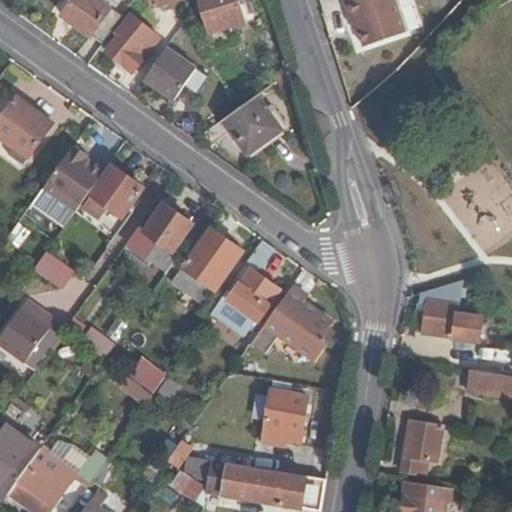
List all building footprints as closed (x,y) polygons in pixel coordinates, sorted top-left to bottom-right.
[(104,46),(125,18),(99,0),(76,0),(64,17),(104,46)] [(248,23),(241,0),(203,0),(213,33),(248,23)] [(354,17),(357,29),(364,49),(405,36),(393,0),(354,0),(344,3),(349,18),(354,17)] [(162,39),(133,17),(121,35),(124,38),(111,53),(135,73),(162,39)] [(353,30),(357,29),(354,17),(349,18),(353,30)] [(214,80),(171,49),(148,82),(178,104),(189,88),(202,97),(214,80)] [(284,131),(259,97),(243,108),(225,122),(250,156),(284,131)] [(16,98),(0,120),(0,138),(28,159),(54,124),(16,98)] [(28,159),(0,138),(0,157),(19,170),(28,159)] [(90,155),(75,145),(46,186),(80,210),(91,194),(106,173),(88,159),(90,155)] [(112,164),(106,173),(91,194),(92,195),(85,206),(100,216),(107,206),(123,218),(144,187),(112,164)] [(134,247),(162,267),(194,223),(166,202),(134,247)] [(100,216),(98,220),(113,230),(123,218),(107,206),(100,216)] [(213,229),(186,268),(216,289),(244,251),(213,229)] [(265,267),(277,249),(264,240),(246,266),(251,270),(229,301),(261,322),(281,291),(255,273),(265,267)] [(67,290),(82,271),(53,248),(38,267),(67,290)] [(216,289),(186,268),(176,281),(206,303),(216,289)] [(307,296),(294,286),(257,339),(251,347),(264,356),(278,337),(314,363),(334,334),(327,330),(332,322),(303,302),(307,296)] [(457,315),(461,287),(444,291),(443,302),(429,300),(424,334),(480,343),(485,319),(457,315)] [(0,344),(37,371),(62,336),(23,309),(0,340),(0,344)] [(109,334),(124,341),(134,318),(119,311),(109,334)] [(236,345),(247,352),(251,347),(257,339),(245,331),(236,345)] [(454,353),(452,367),(471,371),(478,372),(481,358),(454,353)] [(245,358),(243,371),(269,375),(271,362),(245,358)] [(130,375),(153,391),(161,381),(138,365),(130,375)] [(443,402),(449,372),(420,367),(415,396),(443,402)] [(511,399),(511,377),(478,372),(471,371),(467,392),(511,399)] [(152,399),(155,395),(132,378),(129,383),(152,399)] [(310,399),(271,393),(262,447),(285,450),(286,446),(301,448),(310,399)] [(31,415),(14,404),(0,423),(0,503),(3,506),(12,493),(43,450),(18,432),(31,415)] [(445,428),(410,422),(402,473),(417,477),(420,463),(438,466),(445,428)] [(96,456),(57,428),(43,450),(12,493),(36,511),(53,511),(77,480),(96,456)] [(141,479),(149,485),(163,466),(139,449),(131,460),(146,472),(141,479)] [(77,480),(88,489),(92,484),(107,463),(96,456),(77,480)] [(208,487),(212,461),(189,457),(186,476),(203,484),(208,487)] [(314,511),(322,511),(328,482),(212,461),(208,487),(207,492),(314,511)] [(120,473),(107,463),(92,484),(105,492),(120,473)] [(203,484),(186,476),(178,472),(171,485),(195,498),(203,484)] [(447,499),(449,490),(409,483),(403,511),(440,511),(441,510),(437,510),(439,498),(443,499),(447,499)] [(99,511),(107,502),(98,496),(86,511),(99,511)]
